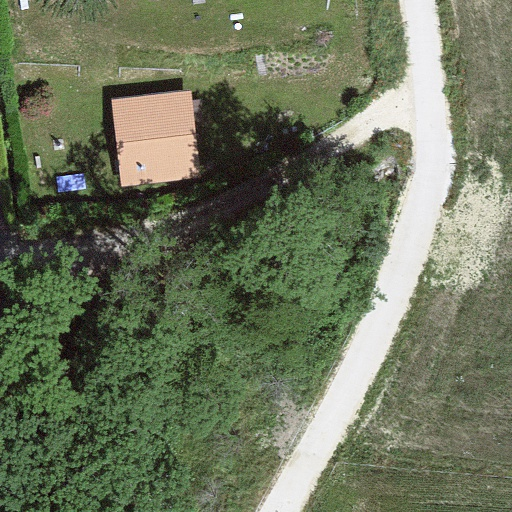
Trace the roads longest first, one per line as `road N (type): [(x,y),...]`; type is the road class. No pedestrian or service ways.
road 1 (track): [(427,108),(0,252)]
road 2 (track): [(287,511),(399,304),(427,108)]
